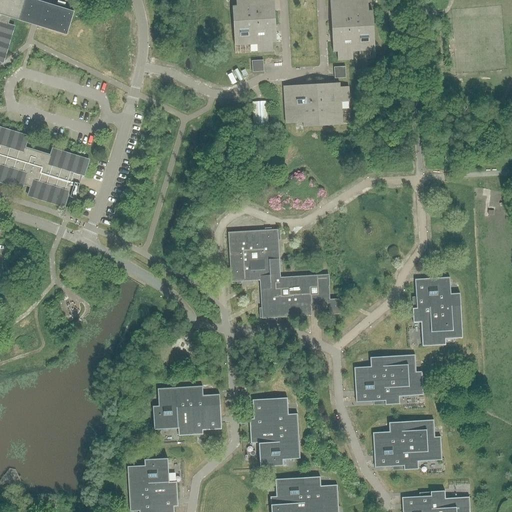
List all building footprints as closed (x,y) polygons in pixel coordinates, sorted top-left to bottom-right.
[(0,0),(0,180),(24,188),(25,185),(31,187),(29,194),(66,205),(67,202),(70,194),(77,196),(83,175),(85,176),(90,161),(52,150),(51,154),(26,147),(29,138),(0,129),(0,62),(2,63),(13,25),(8,24),(10,18),(19,21),(25,0),(0,0)] [(232,6),(234,45),(257,44),(257,53),(272,52),(272,43),(276,42),(275,32),(272,33),(272,26),(275,26),(273,0),(235,0),(236,6),(232,6)] [(367,0),(329,0),(332,35),(335,35),(336,42),(332,42),(333,52),(337,52),(338,61),(352,60),(352,51),(374,50),(372,11),(368,11),(367,0)] [(44,2),(37,26),(67,35),(74,11),(55,6),(44,2)] [(252,72),(263,72),(264,72),(263,64),(263,60),(251,61),(252,72)] [(334,67),(334,71),(334,75),(334,79),(346,78),(345,66),(334,67)] [(323,88),(322,84),(283,86),(285,124),(303,123),(303,127),(342,125),(341,102),(349,102),(348,87),(339,87),(339,83),(329,84),(329,87),(323,88)] [(255,125),(269,124),(268,100),(260,100),(260,102),(254,103),(255,125)] [(265,231),(228,233),(231,284),(241,284),(241,281),(260,280),(261,308),(259,308),(260,318),(263,318),(276,317),(277,317),(309,315),(310,315),(310,302),(319,301),(319,309),(329,308),(329,309),(329,314),(339,313),(339,303),(339,299),(329,300),(327,275),(279,278),(277,243),(277,240),(280,240),(280,239),(279,230),(272,230),(265,231)] [(450,294),(449,277),(426,279),(426,283),(422,283),(421,279),(414,279),(416,308),(412,308),(413,323),(420,322),(422,347),(445,345),(445,339),(462,338),(460,293),(450,294)] [(370,367),(354,368),(355,391),(359,391),(359,395),(355,396),(356,403),(384,401),(385,405),(399,404),(399,397),(423,395),(421,372),(416,372),(415,355),(370,357),(370,367)] [(157,388),(158,406),(152,406),(154,430),(157,430),(178,428),(178,436),(193,435),(192,431),(200,431),(221,429),(221,423),(219,394),(203,395),(202,386),(157,388)] [(287,404),(287,398),(263,399),(264,403),(259,403),(259,399),(252,400),(254,429),(249,429),(250,443),(258,443),(259,467),(283,466),(283,460),(293,459),(300,459),(297,414),(288,414),(287,404)] [(389,432),(372,433),(374,456),(378,456),(378,460),(374,461),(374,468),(403,466),(403,470),(418,469),(417,462),(442,460),(440,437),(434,437),(433,420),(388,423),(389,432)] [(139,511),(138,511),(173,511),(173,505),(173,497),(177,496),(176,482),(169,482),(168,464),(167,458),(144,460),(144,466),(127,467),(130,511),(139,511)] [(334,511),(334,509),(338,508),(337,485),(320,486),(320,477),(275,479),(275,484),(276,496),(270,497),(270,511),(334,511)] [(406,509),(402,509),(402,511),(469,511),(469,497),(445,498),(444,491),(430,492),(430,496),(401,497),(402,504),(406,504),(406,509)]
